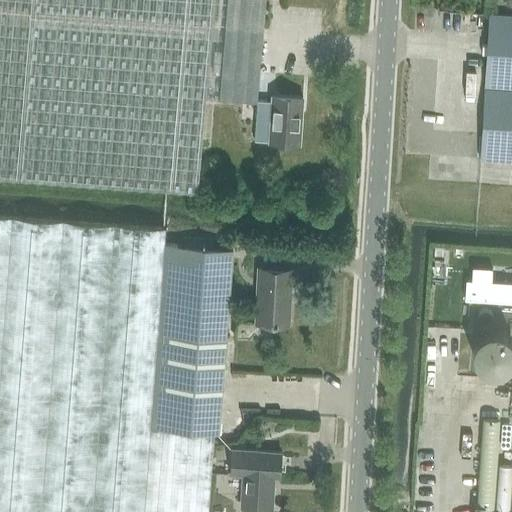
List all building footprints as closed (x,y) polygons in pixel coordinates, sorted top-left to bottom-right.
[(0,0),(0,176),(201,194),(209,96),(254,100),(265,0),(0,0)] [(511,14),(489,13),(480,159),(511,160),(511,14)] [(258,100),(255,140),(270,141),(300,143),(303,96),(273,95),(272,101),(258,100)] [(0,511),(210,511),(218,413),(221,373),(230,250),(164,246),(165,229),(0,216),(0,511)] [(254,321),(265,322),(288,323),(291,268),(261,266),(257,266),(254,321)] [(461,298),(511,301),(511,281),(488,280),(490,267),(469,266),(468,279),(462,278),(461,298)] [(278,477),(279,459),(279,452),(230,449),(229,474),(241,475),(239,507),(270,509),(272,477),(278,477)]
